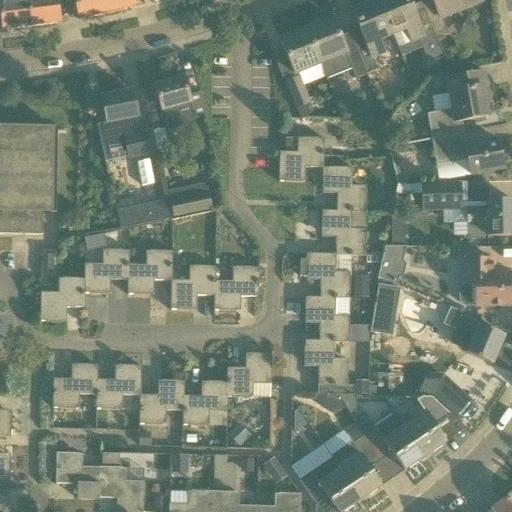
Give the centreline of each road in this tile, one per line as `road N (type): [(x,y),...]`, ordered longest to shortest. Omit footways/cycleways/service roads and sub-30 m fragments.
road 1 (residential): [(239,6),(236,201),(273,255),(265,328),(121,343),(40,342),(22,332),(15,294),(0,285)]
road 2 (residential): [(0,62),(114,45),(239,6)]
road 3 (residential): [(418,511),(511,423)]
